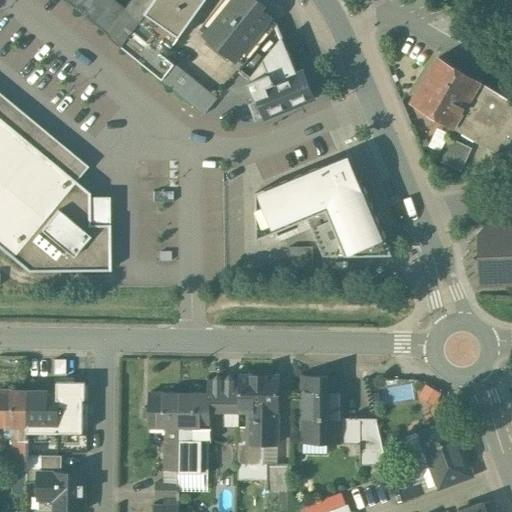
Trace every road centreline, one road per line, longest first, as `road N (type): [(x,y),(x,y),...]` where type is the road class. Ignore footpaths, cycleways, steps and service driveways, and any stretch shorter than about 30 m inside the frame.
road 1 (residential): [(435,345),(105,336)]
road 2 (residential): [(324,0),(419,216)]
road 3 (residential): [(105,336),(103,511)]
